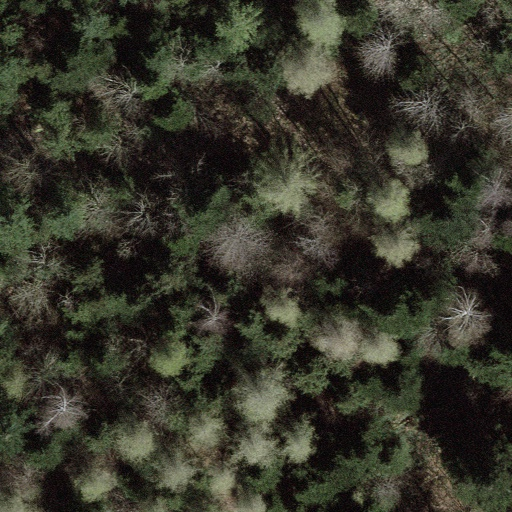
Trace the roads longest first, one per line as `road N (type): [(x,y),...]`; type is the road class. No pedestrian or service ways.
road 1 (track): [(0,180),(61,159),(228,135),(307,103),(511,118)]
road 2 (track): [(228,135),(230,218),(180,331),(198,511)]
